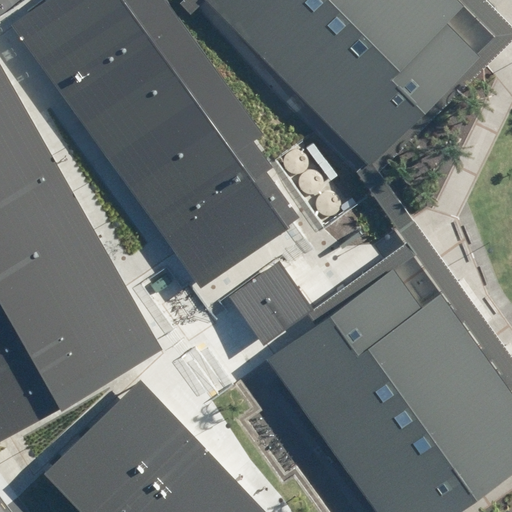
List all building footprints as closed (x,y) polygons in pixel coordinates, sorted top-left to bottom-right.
[(43,0),(10,24),(199,287),(293,221),(301,214),(266,165),(272,160),(253,134),(261,128),(169,0),(43,0)] [(206,0),(366,160),(477,51),(443,18),(459,3),(456,0),(206,0)] [(142,308),(0,57),(0,439),(64,401),(58,389),(155,331),(142,308)] [(299,173),(302,170),(304,166),(304,162),(304,159),(302,156),(299,153),(296,151),(292,151),(289,152),(285,153),(283,156),(281,159),(281,163),(282,167),(284,170),(287,173),(291,174),(295,174),(299,173)] [(312,193),(315,190),(317,186),(318,182),(317,179),(315,176),(313,173),(309,171),(306,171),(302,172),(299,174),(297,176),(295,179),(295,183),(295,187),(298,191),(301,193),(305,194),(309,194),(312,193)] [(330,216),(333,213),(335,209),(336,205),(335,202),(333,199),(331,196),(327,195),(324,194),(320,195),(317,197),(314,199),(313,202),(312,206),(313,210),(315,214),(319,216),(322,217),(327,217),(330,216)] [(275,260),(230,293),(265,340),(309,308),(275,260)] [(264,356),(376,511),(441,511),(511,461),(511,398),(435,292),(416,305),(388,267),(347,296),(264,356)] [(45,469),(84,511),(264,511),(143,380),(45,469)]
